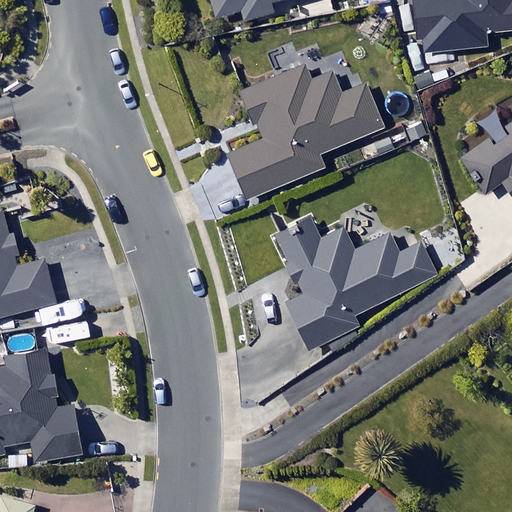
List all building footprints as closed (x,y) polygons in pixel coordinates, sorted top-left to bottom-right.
[(266,1),(270,0),(275,0),(278,9),(292,5),(290,0),(208,0),(213,16),(237,9),(240,19),(269,10),(266,1)] [(511,0),(408,0),(412,39),(420,38),(421,49),(451,46),(450,35),(511,28),(511,0)] [(325,56),(236,91),(251,127),(255,126),(258,134),(223,149),(242,197),(320,166),(315,152),(378,127),(358,76),(336,85),(325,56)] [(509,203),(511,201),(511,116),(505,121),(497,109),(478,122),(486,134),(456,155),(481,192),(495,182),(509,203)] [(19,263),(5,210),(0,211),(0,316),(54,303),(42,257),(19,263)] [(293,282),(298,294),(282,302),(304,348),(354,325),(349,314),(438,272),(422,239),(395,251),(386,232),(351,249),(338,222),(317,232),(310,217),(271,235),(282,260),(278,263),(288,284),(293,282)] [(42,350),(0,357),(0,451),(1,451),(0,447),(0,443),(26,439),(31,461),(78,452),(68,400),(53,403),(42,350)] [(29,511),(32,504),(0,494),(0,511),(29,511)]
